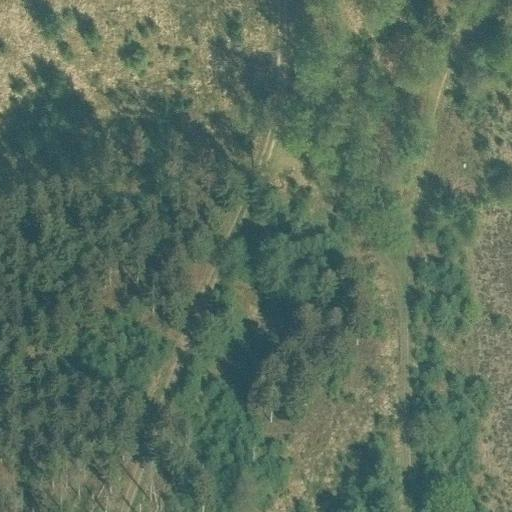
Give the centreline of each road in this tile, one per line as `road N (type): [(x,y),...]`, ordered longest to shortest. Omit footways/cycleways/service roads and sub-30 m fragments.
road 1 (track): [(407,511),(403,273),(351,222),(296,135),(276,80),(278,0)]
road 2 (track): [(127,511),(253,170),(276,80)]
road 3 (track): [(403,273),(436,81),(460,40),(511,0)]
